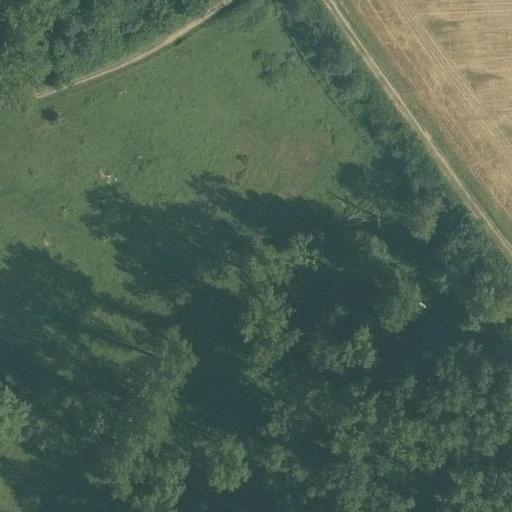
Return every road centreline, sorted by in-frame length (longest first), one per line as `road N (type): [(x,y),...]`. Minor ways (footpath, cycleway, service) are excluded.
road 1 (track): [(327,0),(511,256)]
road 2 (track): [(0,110),(160,46),(228,0)]
